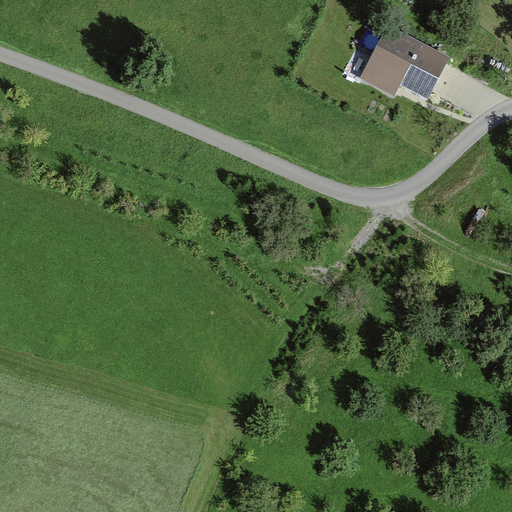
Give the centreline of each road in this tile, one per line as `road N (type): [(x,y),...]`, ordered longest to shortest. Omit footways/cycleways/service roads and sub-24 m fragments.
road 1 (unclassified): [(0,54),(345,194),(382,200),(420,183),(489,116),(511,105)]
road 2 (track): [(382,200),(377,217),(293,317),(196,511)]
road 3 (track): [(511,270),(413,224),(398,196)]
